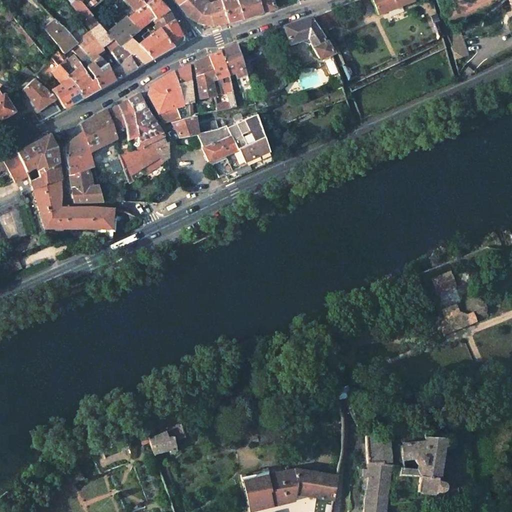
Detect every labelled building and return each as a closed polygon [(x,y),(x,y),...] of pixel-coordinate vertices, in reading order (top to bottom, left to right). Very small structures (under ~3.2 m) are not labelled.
[(79,0),(76,0),(71,4),(84,21),(92,15),(88,11),(79,0)] [(142,0),(141,2),(139,0),(126,0),(135,11),(149,0),(142,0)] [(158,0),(149,0),(135,11),(128,17),(138,29),(147,22),(149,21),(152,20),(167,10),(158,0)] [(174,0),(178,5),(185,0),(192,0),(194,1),(195,0),(217,0),(218,1),(221,1),(228,23),(243,19),(236,0),(174,0)] [(197,22),(208,5),(218,1),(217,0),(195,0),(194,1),(192,0),(185,0),(178,5),(187,17),(197,22)] [(236,0),(243,19),(261,13),(256,0),(236,0)] [(256,0),(261,13),(274,8),(271,0),(256,0)] [(411,0),(370,0),(377,15),(412,1),(411,0)] [(436,0),(442,17),(448,13),(449,8),(446,0),(436,0)] [(208,5),(197,22),(212,26),(228,23),(221,1),(218,1),(208,5)] [(167,10),(152,20),(158,30),(159,30),(173,21),(167,10)] [(330,10),(314,16),(325,30),(336,26),(330,10)] [(92,15),(84,21),(91,30),(99,24),(92,15)] [(437,15),(430,17),(436,38),(443,36),(437,15)] [(128,17),(107,35),(110,39),(113,37),(115,39),(114,40),(118,45),(129,37),(128,36),(138,29),(128,17)] [(309,18),(283,27),(290,44),(308,38),(318,58),(320,59),(330,54),(331,52),(309,18)] [(53,19),(44,28),(63,52),(70,47),(75,42),(69,35),(62,27),(61,27),(53,19)] [(173,21),(159,30),(171,44),(180,35),(173,21)] [(65,24),(62,27),(69,35),(73,31),(65,24)] [(91,30),(90,31),(99,44),(101,47),(105,45),(111,41),(110,39),(107,35),(99,24),(91,30)] [(144,40),(137,44),(150,59),(172,46),(171,44),(159,30),(158,30),(156,32),(156,31),(154,33),(151,34),(144,40)] [(147,31),(141,36),(144,40),(151,34),(150,32),(148,30),(147,31)] [(88,33),(75,43),(80,47),(85,52),(93,48),(99,44),(90,31),(88,33)] [(462,35),(450,38),(455,57),(467,54),(462,35)] [(129,37),(118,45),(120,46),(121,47),(125,51),(131,55),(132,55),(133,54),(143,64),(150,59),(137,44),(129,37)] [(111,41),(105,45),(110,51),(111,52),(120,46),(118,45),(114,40),(112,41),(111,41)] [(75,42),(70,47),(81,60),(86,68),(87,68),(93,63),(90,61),(91,61),(89,57),(85,52),(80,47),(75,43),(75,42)] [(236,44),(219,51),(228,76),(244,69),(243,64),(236,44)] [(120,46),(111,52),(119,65),(131,55),(125,51),(121,47),(120,46)] [(93,48),(85,52),(89,57),(91,61),(90,61),(93,63),(97,69),(105,64),(106,64),(99,57),(97,54),(93,48)] [(208,56),(216,80),(218,86),(221,94),(227,93),(229,103),(216,105),(217,111),(235,108),(230,83),(228,76),(219,51),(208,56)] [(143,64),(133,54),(132,55),(131,55),(128,57),(136,68),(143,64)] [(65,62),(59,67),(67,77),(74,70),(74,67),(79,62),(78,60),(73,55),(65,62)] [(208,56),(193,63),(198,99),(214,95),(221,94),(218,86),(213,88),(210,82),(216,80),(208,56)] [(117,78),(136,68),(128,57),(119,65),(119,66),(113,70),(117,78)] [(48,62),(35,75),(36,75),(42,82),(49,76),(46,73),(56,63),(52,58),(49,61),(48,62)] [(350,61),(341,65),(347,81),(355,76),(350,61)] [(74,70),(67,77),(69,80),(82,98),(99,89),(94,78),(90,81),(86,74),(85,73),(79,62),(74,67),(74,70)] [(114,80),(109,72),(105,64),(97,69),(93,63),(87,68),(94,78),(99,89),(114,80)] [(58,65),(51,72),(61,84),(69,80),(67,77),(59,67),(58,65)] [(191,100),(188,65),(172,72),(181,106),(194,103),(194,100),(191,100)] [(25,67),(20,73),(26,78),(31,73),(25,67)] [(165,109),(181,106),(172,72),(149,87),(147,94),(156,112),(157,112),(165,109)] [(246,74),(236,77),(242,93),(250,91),(246,74)] [(32,80),(23,89),(37,110),(53,100),(50,95),(39,85),(39,86),(32,80)] [(61,84),(51,90),(58,100),(64,109),(82,98),(69,80),(61,84)] [(127,100),(132,112),(145,108),(138,94),(127,100)] [(0,96),(0,119),(13,112),(3,95),(1,96),(0,96)] [(53,100),(37,110),(43,120),(60,111),(53,100)] [(132,112),(127,100),(117,106),(124,126),(124,128),(127,141),(130,139),(136,137),(132,112)] [(215,100),(195,103),(196,114),(198,114),(198,115),(217,111),(216,105),(215,100)] [(181,106),(165,109),(157,112),(163,123),(191,115),(190,105),(194,106),(194,103),(181,106)] [(124,126),(117,106),(107,112),(106,113),(113,131),(116,129),(124,126)] [(145,108),(132,112),(136,137),(137,140),(136,144),(135,146),(129,149),(125,151),(118,155),(119,158),(120,159),(123,169),(127,180),(126,181),(127,182),(131,181),(129,175),(158,156),(162,162),(168,158),(167,143),(162,144),(162,139),(160,133),(145,108)] [(107,112),(106,109),(80,125),(83,132),(83,131),(86,140),(89,152),(108,143),(115,139),(113,131),(106,113),(107,112)] [(194,116),(171,123),(179,138),(196,135),(199,143),(208,163),(209,162),(216,178),(224,174),(227,181),(271,161),(261,128),(260,128),(256,112),(225,126),(218,129),(215,121),(210,122),(210,125),(196,129),(194,116)] [(26,129),(38,122),(32,113),(20,121),(25,130),(26,129)] [(65,148),(66,159),(69,175),(81,171),(87,169),(93,167),(91,158),(89,152),(86,140),(83,131),(83,132),(70,142),(65,148)] [(55,148),(48,135),(16,152),(25,172),(35,166),(36,171),(41,169),(43,172),(57,163),(55,148)] [(115,139),(108,143),(112,152),(117,150),(115,142),(115,139)] [(118,155),(117,150),(112,152),(104,155),(91,158),(93,167),(119,158),(118,155)] [(25,172),(16,152),(2,160),(9,173),(14,182),(15,181),(27,177),(25,172)] [(123,169),(120,159),(111,162),(114,172),(116,172),(119,180),(126,178),(123,169)] [(0,178),(9,173),(2,160),(0,161),(0,178)] [(60,179),(57,163),(43,172),(41,169),(36,171),(38,177),(30,182),(29,182),(33,191),(40,212),(44,228),(104,229),(107,240),(111,238),(112,229),(113,210),(91,208),(74,208),(59,208),(60,197),(60,179)] [(87,169),(81,171),(84,187),(91,186),(87,169)] [(84,187),(81,171),(69,175),(69,180),(73,203),(102,202),(97,186),(91,186),(84,187)] [(30,182),(27,177),(15,181),(20,190),(22,195),(33,191),(29,182),(30,182)] [(20,190),(0,198),(0,214),(27,202),(22,195),(20,190)] [(24,206),(12,210),(20,236),(32,232),(24,206)] [(20,265),(16,255),(1,261),(5,271),(20,265)] [(449,272),(432,279),(437,293),(454,286),(452,280),(449,272)] [(455,304),(441,309),(445,318),(440,326),(443,334),(476,321),(473,313),(467,315),(458,312),(455,304)] [(340,388),(332,389),(334,400),(337,400),(341,399),(344,399),(348,397),(345,387),(342,387),(340,388)] [(142,423),(148,440),(154,437),(147,420),(142,423)] [(154,437),(148,440),(149,442),(152,451),(153,453),(162,451),(169,449),(170,452),(177,451),(174,440),(184,437),(180,424),(162,430),(164,433),(154,437)] [(259,447),(280,441),(281,440),(283,439),(286,436),(286,434),(287,431),(285,428),(284,427),(283,426),(280,424),(276,424),(254,430),(256,436),(251,437),(253,443),(257,441),(259,447)] [(386,427),(364,436),(366,464),(366,469),(362,469),(362,477),(368,477),(365,492),(363,501),(362,511),(384,511),(390,466),(390,460),(389,447),(388,439),(386,427)] [(436,494),(442,446),(444,446),(446,445),(447,444),(447,442),(449,442),(449,441),(449,440),(448,438),(445,437),(437,437),(423,437),(424,441),(411,443),(411,442),(401,443),(401,445),(400,445),(401,460),(410,458),(411,460),(413,460),(417,465),(417,470),(404,469),(403,466),(400,466),(398,476),(419,477),(417,492),(436,494)] [(69,452),(59,456),(60,458),(61,458),(61,459),(62,459),(73,479),(72,479),(73,480),(72,481),(74,483),(84,479),(76,465),(91,459),(86,445),(69,452)] [(243,474),(240,475),(247,507),(248,511),(271,506),(268,490),(270,489),(267,475),(266,471),(266,469),(262,469),(263,470),(243,475),(243,474)] [(277,473),(267,475),(270,489),(268,490),(271,506),(293,501),(294,495),(294,494),(297,494),(333,500),(337,476),(295,469),(293,470),(277,473)]
